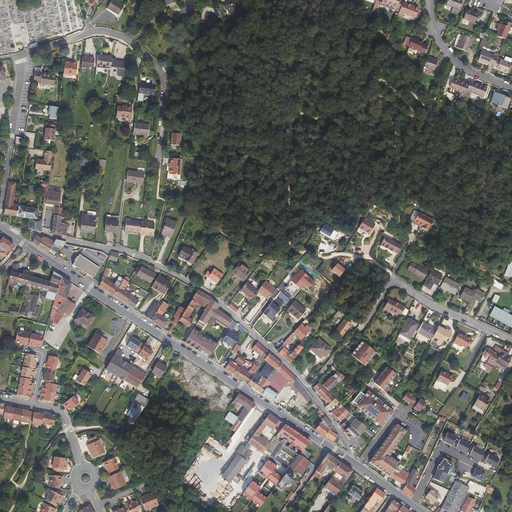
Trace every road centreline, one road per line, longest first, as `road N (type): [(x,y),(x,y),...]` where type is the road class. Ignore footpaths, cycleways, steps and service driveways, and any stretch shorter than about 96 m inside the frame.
road 1 (residential): [(352,462),(308,387),(202,290),(123,251),(5,231)]
road 2 (secondary): [(5,231),(352,462)]
road 3 (residential): [(159,159),(162,74),(129,41),(102,31),(22,54),(9,144)]
road 4 (residential): [(511,341),(434,306),(393,275)]
road 5 (residential): [(511,87),(453,58),(435,29),(430,0)]
